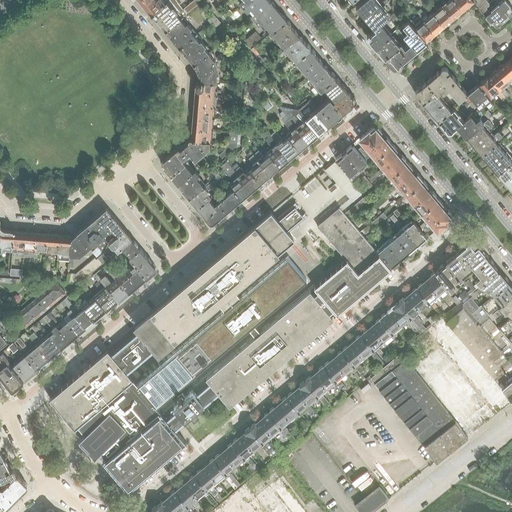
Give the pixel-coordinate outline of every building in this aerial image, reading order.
[(140,0),(147,7),(147,9),(149,12),(151,12),(151,13),(167,0),(140,0)] [(175,0),(167,0),(151,13),(152,14),(152,15),(155,18),(156,18),(161,24),(161,26),(165,30),(182,16),(191,9),(188,5),(183,9),(175,0)] [(250,0),(243,7),(246,12),(251,8),(255,13),(270,1),(269,0),(250,0)] [(364,17),(381,3),(378,0),(362,0),(355,6),(356,7),(356,9),(358,11),(360,11),(364,17)] [(438,0),(442,4),(453,18),(456,15),(459,14),(461,13),(461,11),(462,10),(453,0),(446,0),(445,2),(443,0),(438,0)] [(471,0),(453,0),(462,10),(473,1),(471,0)] [(471,0),(473,1),(485,15),(488,12),(489,13),(495,7),(499,4),(495,0),(493,0),(487,6),(484,0),(471,0)] [(511,7),(505,0),(503,0),(499,4),(495,7),(505,19),(509,16),(510,16),(511,14),(511,7)] [(270,1),(255,13),(250,18),(258,27),(263,23),(269,30),(284,17),(274,6),(274,4),(272,2),(270,1)] [(373,27),(373,28),(390,14),(381,3),(364,17),(369,22),(369,24),(371,26),(373,27)] [(432,12),(444,26),(447,22),(449,22),(451,21),(452,18),(453,18),(442,4),(436,9),(432,4),(429,8),(432,12)] [(501,23),(505,19),(495,7),(489,13),(488,12),(485,15),(494,26),(496,27),(498,27),(500,25),(501,23)] [(222,15),(226,20),(233,13),(229,8),(222,15)] [(416,12),(423,20),(434,34),(438,30),(440,30),(442,29),(443,26),(444,26),(432,12),(426,17),(419,9),(416,12)] [(394,12),(388,17),(391,21),(397,16),(394,12)] [(207,20),(209,23),(216,17),(213,14),(207,20)] [(233,14),(226,20),(229,23),(236,17),(233,14)] [(182,16),(165,30),(166,32),(169,35),(170,35),(176,41),(175,43),(178,46),(179,46),(180,47),(196,33),(182,16)] [(220,23),(216,18),(212,22),(216,26),(220,23)] [(286,19),(271,32),(283,46),(298,34),(290,25),(290,23),(288,20),(287,20),(286,19)] [(434,34),(423,20),(414,28),(425,41),(429,38),(431,38),(433,36),(434,34)] [(426,42),(425,41),(414,28),(408,22),(398,30),(411,47),(415,51),(426,42)] [(368,40),(375,48),(390,35),(384,27),(377,32),(368,40)] [(194,63),(210,50),(196,33),(180,47),(180,48),(183,52),(184,52),(190,58),(189,60),(192,63),(194,63)] [(298,34),(283,46),(295,61),(310,48),(310,47),(308,44),(306,44),(298,34)] [(375,48),(384,57),(399,45),(390,35),(375,48)] [(245,36),(241,39),(248,48),(254,43),(249,36),(246,38),(245,36)] [(396,67),(415,51),(411,47),(407,51),(402,46),(401,47),(399,45),(384,57),(393,67),(396,67)] [(310,48),(295,61),(307,75),(322,63),(315,54),(315,52),(312,50),(311,49),(310,48)] [(241,49),(231,55),(235,60),(245,54),(241,49)] [(210,50),(194,63),(194,64),(194,65),(196,69),(197,69),(199,79),(220,81),(220,74),(216,58),(209,51),(210,50)] [(258,62),(248,51),(246,71),(258,62)] [(258,53),(255,55),(263,64),(268,60),(265,57),(263,59),(258,53)] [(497,69),(507,82),(511,78),(511,65),(507,60),(501,65),(500,65),(498,67),(497,69)] [(322,63),(307,75),(319,90),(322,88),(335,78),(334,77),(335,76),(332,73),(331,73),(322,63)] [(435,74),(446,87),(455,80),(447,69),(446,68),(445,68),(444,68),(443,68),(442,68),(441,68),(435,74)] [(501,87),(507,82),(497,69),(495,70),(493,70),(492,72),(491,74),(487,77),(505,97),(508,95),(501,87)] [(416,95),(422,102),(435,92),(437,94),(441,99),(450,92),(447,88),(446,87),(435,74),(416,90),(415,91),(415,92),(415,93),(415,94),(416,95)] [(479,83),(478,84),(490,97),(495,93),(501,100),(505,97),(487,77),(487,76),(483,80),(481,80),(479,82),(479,83)] [(335,78),(322,88),(333,102),(346,90),(337,79),(336,79),(335,78)] [(458,101),(467,94),(455,80),(446,87),(447,88),(450,92),(458,101)] [(196,89),(196,93),(217,95),(218,83),(208,82),(203,82),(198,81),(197,81),(197,82),(196,82),(195,83),(195,84),(194,85),(195,86),(195,87),(196,88),(196,89)] [(490,97),(478,84),(477,84),(476,84),(468,91),(467,94),(478,107),(484,102),(487,106),(493,101),(490,97)] [(287,92),(297,104),(301,100),(291,88),(287,92)] [(346,90),(333,102),(332,103),(341,114),(353,103),(354,103),(354,102),(354,100),(354,99),(354,98),(346,90)] [(436,95),(437,94),(435,92),(422,102),(438,121),(453,108),(449,111),(436,95)] [(223,95),(217,95),(196,93),(195,98),(193,99),(193,103),(194,104),(194,105),(216,107),(221,108),(223,95)] [(310,99),(306,101),(297,110),(306,121),(316,133),(317,133),(318,133),(327,126),(315,112),(310,106),(314,104),(310,99)] [(341,114),(332,103),(329,100),(315,112),(327,126),(341,114)] [(267,101),(261,105),(264,109),(270,104),(267,101)] [(193,116),(193,117),(215,119),(216,111),(221,111),(221,108),(216,107),(194,105),(194,110),(192,111),(192,115),(193,116)] [(316,133),(306,121),(297,110),(280,106),(279,107),(286,116),(307,142),(311,138),(312,137),(314,137),(315,135),(316,134),(316,133)] [(451,131),(456,127),(461,122),(456,115),(458,114),(453,108),(438,121),(446,130),(447,131),(448,131),(449,132),(450,132),(450,131),(451,131)] [(260,112),(257,109),(251,114),(253,117),(260,112)] [(469,115),(461,122),(456,127),(456,128),(456,130),(459,132),(460,132),(464,137),(465,137),(482,123),(477,117),(474,121),(469,115)] [(292,133),(287,137),(298,149),(299,148),(301,148),(302,147),(303,145),(304,144),(307,142),(286,116),(281,119),(284,122),(292,133)] [(215,119),(193,117),(193,122),(191,123),(191,127),(192,128),(213,130),(214,119),(215,119)] [(470,142),(481,155),(496,142),(503,136),(498,131),(491,136),(485,129),(492,124),(487,118),(482,123),(465,137),(466,138),(466,140),(468,142),(470,142)] [(504,125),(500,129),(504,135),(509,131),(504,125)] [(359,138),(360,140),(367,147),(383,133),(377,126),(375,128),(373,126),(359,138)] [(190,139),(191,140),(212,141),(213,130),(192,128),(192,134),(191,134),(190,139)] [(295,153),(296,152),(297,150),(298,149),(287,137),(282,141),(273,131),(271,128),(267,132),(266,130),(265,131),(288,158),(292,154),(293,153),(295,153)] [(231,144),(234,147),(236,145),(236,143),(239,144),(240,132),(229,131),(228,143),(224,142),(223,147),(225,149),(227,147),(229,145),(231,144)] [(284,160),(285,160),(288,158),(265,131),(261,135),(264,139),(273,149),(268,153),(278,165),(279,165),(280,164),(281,164),(283,163),(284,161),(284,160)] [(391,143),(383,133),(367,147),(367,148),(361,153),(367,160),(373,155),(374,157),(391,143)] [(212,143),(212,141),(191,140),(191,141),(193,143),(192,145),(189,142),(188,142),(186,142),(183,145),(183,146),(182,147),(193,160),(208,147),(209,142),(212,143)] [(511,160),(496,142),(481,155),(492,168),(492,170),(494,173),(495,172),(496,173),(511,160)] [(391,143),(374,157),(382,166),(399,152),(391,143)] [(343,151),(358,169),(366,162),(353,146),(352,147),(350,145),(343,151)] [(161,163),(171,174),(185,163),(182,160),(187,156),(179,146),(161,161),(162,162),(161,163)] [(278,165),(268,153),(263,158),(257,151),(253,154),(269,174),(273,170),(274,169),(275,169),(277,168),(278,166),(278,165)] [(336,160),(350,176),(358,169),(343,151),(336,157),(337,159),(336,160)] [(406,161),(399,152),(382,166),(368,178),(371,181),(385,169),(390,175),(406,161)] [(269,174),(253,154),(248,159),(253,166),(249,169),(259,181),(260,182),(260,181),(260,180),(262,180),(264,179),(265,177),(265,176),(266,177),(269,174)] [(229,170),(231,167),(229,164),(231,161),(229,158),(223,163),(229,170)] [(501,179),(511,192),(511,191),(511,160),(496,173),(497,175),(497,176),(499,179),(501,179)] [(338,186),(352,202),(361,193),(334,161),(325,169),(335,182),(328,188),(331,192),(338,186)] [(406,161),(390,175),(398,184),(414,170),(406,161)] [(175,180),(178,184),(186,177),(190,181),(199,173),(195,169),(192,172),(185,163),(171,174),(171,175),(171,177),(174,180),(175,180)] [(236,164),(231,168),(250,190),(254,187),(254,186),(255,186),(256,185),(258,184),(259,182),(259,181),(249,169),(244,173),(238,166),(236,164)] [(241,197),(243,196),(245,195),(245,193),(246,192),(246,193),(250,190),(231,168),(226,172),(235,182),(230,186),(240,198),(241,197)] [(422,179),(414,170),(398,184),(405,193),(422,179)] [(189,196),(189,197),(203,185),(196,177),(199,174),(199,173),(190,181),(186,177),(178,184),(179,184),(178,186),(180,187),(181,187),(185,192),(185,193),(187,196),(189,196)] [(217,174),(215,176),(211,179),(219,188),(226,182),(218,173),(217,174)] [(203,185),(189,197),(193,202),(194,204),(195,205),(197,206),(200,210),(200,212),(201,213),(202,213),(204,214),(205,216),(205,217),(208,221),(209,221),(210,221),(211,221),(212,221),(212,222),(213,222),(233,204),(234,203),(236,203),(237,201),(238,199),(230,189),(214,203),(211,199),(212,198),(207,191),(215,184),(211,179),(203,185)] [(422,179),(405,193),(413,202),(430,188),(422,179)] [(437,197),(430,188),(413,202),(421,211),(437,197)] [(437,197),(421,211),(428,220),(425,223),(421,219),(417,223),(420,228),(445,207),(437,197)] [(216,258),(211,263),(203,269),(195,276),(188,282),(169,298),(136,326),(139,330),(125,342),(111,354),(107,349),(92,361),(49,398),(64,416),(66,413),(86,436),(105,458),(102,461),(127,491),(171,454),(186,442),(175,429),(181,424),(181,423),(219,392),(229,404),(229,405),(332,318),(328,314),(333,310),(336,314),(337,315),(391,269),(389,267),(378,254),(377,255),(337,206),(316,224),(345,260),(313,286),(314,287),(310,291),(309,289),(259,330),(253,323),(305,279),(287,257),(240,297),(235,291),(294,241),(288,234),(307,217),(294,203),(292,205),(276,219),(270,213),(268,215),(240,238),(216,258)] [(451,214),(445,207),(420,228),(423,231),(432,224),(437,229),(451,218),(449,216),(451,214)] [(95,217),(108,233),(110,230),(115,237),(124,230),(108,211),(107,210),(106,210),(105,210),(105,211),(104,210),(99,214),(99,215),(96,218),(95,217)] [(103,237),(108,233),(95,217),(91,221),(91,222),(86,226),(104,247),(106,241),(104,238),(103,237)] [(426,236),(412,221),(404,228),(418,245),(426,239),(425,237),(426,236)] [(78,235),(77,235),(88,248),(94,244),(96,244),(97,246),(91,251),(96,257),(102,252),(104,247),(86,226),(82,230),(81,230),(77,233),(78,235)] [(418,245),(404,228),(395,235),(409,253),(418,245)] [(10,248),(11,232),(11,231),(5,231),(4,232),(2,231),(0,229),(0,247),(2,248),(10,248)] [(130,237),(124,230),(115,237),(107,243),(110,247),(111,246),(116,252),(130,240),(130,239),(130,237)] [(23,252),(24,252),(26,233),(24,233),(23,232),(19,232),(18,233),(13,232),(11,248),(24,249),(23,252)] [(28,233),(26,233),(24,252),(23,252),(23,255),(33,256),(35,234),(34,234),(33,233),(29,232),(28,233)] [(39,251),(46,251),(47,235),(46,235),(45,234),(41,233),(40,234),(35,234),(33,256),(38,257),(39,251)] [(57,252),(58,236),(57,234),(53,234),(51,235),(47,235),(46,251),(46,254),(50,254),(51,252),(57,252)] [(69,260),(69,253),(70,239),(71,237),(70,236),(65,235),(64,236),(58,236),(57,252),(57,259),(69,260)] [(69,253),(69,260),(68,267),(72,267),(74,253),(79,254),(86,248),(87,250),(88,248),(77,235),(73,239),(70,239),(69,253)] [(409,253),(395,235),(386,243),(400,260),(409,253)] [(133,240),(123,248),(130,257),(131,257),(140,249),(133,240)] [(459,250),(472,265),(477,270),(489,260),(488,258),(488,257),(486,254),(484,254),(483,253),(484,253),(479,247),(474,241),(470,241),(464,246),(459,250)] [(393,266),(394,266),(400,260),(386,243),(378,250),(391,266),(392,265),(393,266)] [(133,264),(139,271),(150,261),(140,249),(131,257),(130,260),(133,264)] [(459,250),(449,259),(466,279),(472,273),(468,268),(472,265),(459,250)] [(119,252),(113,257),(120,264),(125,259),(119,252)] [(94,257),(91,260),(97,268),(101,265),(96,259),(94,257)] [(459,284),(466,279),(449,259),(445,262),(445,263),(444,265),(443,265),(441,265),(439,267),(439,268),(435,272),(449,289),(453,294),(456,291),(453,287),(457,283),(459,284)] [(87,263),(93,271),(97,268),(91,260),(87,263)] [(489,260),(477,270),(479,272),(481,276),(477,279),(478,281),(473,285),(468,280),(465,282),(470,288),(466,291),(468,293),(480,283),(481,284),(497,270),(493,265),(493,263),(491,260),(489,260)] [(150,261),(139,271),(145,279),(155,270),(155,267),(150,261)] [(87,263),(83,267),(89,274),(93,271),(87,263)] [(145,279),(139,271),(133,264),(129,267),(127,265),(122,269),(124,272),(136,285),(141,281),(142,281),(145,279)] [(79,270),(86,278),(89,274),(83,267),(79,270)] [(109,272),(115,279),(127,293),(132,289),(133,289),(136,287),(136,285),(124,272),(119,275),(113,268),(109,272)] [(127,294),(127,293),(115,279),(111,281),(105,274),(101,269),(93,276),(97,281),(95,282),(99,286),(104,282),(107,286),(119,300),(123,297),(124,297),(127,294)] [(79,270),(75,273),(74,283),(78,284),(86,278),(79,270)] [(426,280),(438,294),(443,290),(446,292),(449,289),(435,272),(434,273),(433,273),(430,275),(430,276),(426,280)] [(479,285),(460,301),(470,314),(479,306),(473,299),(478,298),(483,293),(488,299),(508,282),(507,282),(508,280),(505,277),(503,277),(499,272),(481,287),(479,285)] [(417,287),(431,305),(434,302),(440,297),(438,294),(426,280),(422,283),(420,283),(417,286),(417,287)] [(470,314),(478,323),(511,294),(511,287),(510,285),(508,282),(488,299),(479,307),(479,306),(470,314)] [(66,293),(60,286),(50,284),(14,314),(25,327),(66,293)] [(91,292),(85,285),(83,288),(88,294),(91,292)] [(111,307),(119,300),(107,286),(94,296),(106,310),(107,310),(108,310),(110,308),(111,307)] [(411,291),(407,295),(419,310),(426,304),(428,307),(431,305),(417,287),(416,287),(416,288),(414,288),(412,290),(411,291)] [(464,290),(458,295),(461,299),(468,294),(464,290)] [(511,294),(478,323),(488,335),(498,328),(492,321),(501,313),(499,311),(502,309),(504,313),(506,311),(510,317),(511,315),(511,294)] [(402,298),(397,302),(422,331),(425,328),(414,314),(419,310),(407,295),(403,298),(402,298)] [(456,304),(460,301),(455,295),(451,298),(456,304)] [(98,317),(106,310),(94,296),(87,303),(85,300),(80,305),(94,321),(95,321),(98,318),(98,317)] [(90,325),(92,323),(93,322),(94,321),(80,305),(76,308),(75,306),(74,307),(66,297),(60,303),(63,306),(66,304),(71,309),(70,310),(85,328),(89,325),(90,325)] [(460,301),(441,317),(511,402),(511,401),(511,363),(509,359),(506,357),(497,346),(488,335),(478,323),(470,314),(460,301)] [(397,302),(392,306),(393,307),(389,310),(401,325),(406,320),(413,328),(414,327),(419,333),(422,331),(397,302)] [(82,331),(85,328),(70,310),(67,313),(68,315),(63,319),(77,335),(78,334),(79,334),(82,332),(82,331)] [(380,318),(380,319),(394,336),(398,333),(395,330),(401,325),(389,310),(385,314),(383,314),(381,316),(380,317),(380,318)] [(76,336),(77,335),(63,319),(60,322),(61,324),(60,325),(49,312),(42,318),(49,325),(55,325),(57,328),(69,342),(72,339),(73,339),(76,337),(76,336)] [(7,314),(0,320),(0,325),(10,317),(7,314)] [(488,335),(497,346),(511,333),(511,315),(510,317),(499,326),(501,328),(499,330),(498,328),(488,335)] [(375,323),(371,326),(383,340),(388,336),(390,339),(394,336),(380,319),(379,319),(378,319),(375,321),(375,323)] [(65,345),(69,342),(57,328),(55,325),(51,328),(54,331),(49,335),(61,349),(61,348),(63,348),(65,346),(65,345)] [(18,326),(7,335),(10,338),(21,329),(18,326)] [(377,345),(383,340),(371,326),(367,330),(365,330),(363,332),(362,333),(362,334),(376,351),(380,356),(383,353),(377,345)] [(25,333),(35,343),(39,339),(33,332),(32,334),(28,330),(25,333)] [(511,333),(497,346),(506,357),(511,351),(511,333)] [(60,349),(61,349),(49,335),(36,346),(48,360),(56,353),(57,353),(60,351),(60,349)] [(351,343),(363,357),(368,353),(370,356),(374,353),(360,335),(359,336),(358,336),(355,338),(355,340),(351,343)] [(25,345),(19,338),(16,340),(22,348),(25,345)] [(398,345),(402,349),(407,345),(403,341),(398,345)] [(17,349),(12,343),(8,347),(13,353),(17,349)] [(342,350),(342,351),(356,368),(360,372),(363,370),(356,362),(363,357),(351,343),(347,347),(345,346),(342,349),(342,350)] [(24,356),(36,370),(43,363),(45,363),(47,361),(47,360),(48,360),(36,346),(24,356)] [(356,368),(342,351),(341,351),(339,351),(337,353),(337,355),(332,358),(344,373),(350,368),(352,371),(356,368)] [(375,353),(371,356),(380,366),(383,364),(375,353)] [(387,363),(452,447),(466,436),(412,368),(400,353),(387,363)] [(35,370),(36,370),(24,356),(12,366),(15,371),(24,381),(35,371),(35,370)] [(324,366),(338,383),(340,381),(341,381),(338,378),(344,373),(332,358),(328,362),(327,362),(324,364),(324,366)] [(12,366),(8,362),(0,368),(0,376),(3,381),(15,371),(12,366)] [(435,460),(452,447),(387,363),(369,378),(435,460)] [(314,373),(326,387),(331,383),(334,386),(338,383),(324,366),(323,366),(322,366),(321,366),(318,369),(318,370),(314,373)] [(14,389),(24,381),(15,371),(3,381),(10,389),(14,389)] [(304,380),(319,398),(322,395),(320,392),(326,387),(314,373),(310,377),(309,376),(304,380)] [(295,389),(307,403),(312,398),(315,401),(319,398),(304,380),(299,385),(300,386),(295,389)] [(307,403),(295,389),(291,392),(290,392),(287,395),(287,396),(286,397),(300,413),(304,410),(301,407),(307,403)] [(277,404),(289,418),(294,414),(296,417),(300,413),(286,397),(284,397),(282,399),(281,401),(277,404)] [(272,408),(269,410),(269,411),(268,412),(287,434),(290,432),(285,426),(283,423),(289,418),(277,404),(273,408),(272,408)] [(263,416),(259,419),(271,433),(276,429),(278,432),(280,431),(284,437),(287,434),(268,412),(267,413),(266,413),(263,415),(263,416)] [(255,423),(254,422),(250,426),(274,456),(277,453),(265,438),(271,433),(259,419),(255,423)] [(250,426),(244,431),(245,432),(241,435),(252,449),(257,444),(260,447),(261,447),(270,458),(274,456),(250,426)] [(231,443),(232,443),(245,460),(246,460),(249,465),(245,468),(251,474),(256,470),(251,465),(254,463),(246,454),(252,449),(241,435),(237,439),(235,438),(233,441),(232,442),(231,443)] [(227,446),(227,447),(223,451),(234,465),(239,460),(242,463),(246,460),(245,460),(232,443),(231,444),(230,444),(227,446)] [(213,459),(228,475),(230,473),(231,472),(228,469),(234,465),(223,451),(219,454),(217,454),(214,457),(214,458),(213,459)] [(3,458),(0,459),(0,472),(9,468),(3,458)] [(204,466),(216,480),(221,475),(224,478),(225,478),(228,475),(213,459),(211,459),(209,461),(209,463),(204,466)] [(195,474),(209,490),(212,487),(210,485),(216,480),(204,466),(200,470),(199,470),(196,472),(196,473),(195,474)] [(9,468),(0,472),(0,479),(1,481),(4,479),(8,477),(11,480),(12,480),(17,475),(16,474),(14,470),(13,470),(13,469),(12,469),(11,469),(10,470),(9,468)] [(240,484),(230,473),(228,475),(237,486),(240,484)] [(11,480),(1,489),(13,501),(26,488),(26,487),(26,485),(26,484),(25,483),(17,475),(12,480),(11,480)] [(189,480),(184,483),(195,496),(201,491),(203,494),(207,491),(194,475),(193,476),(191,476),(189,478),(189,480)] [(228,475),(225,478),(234,489),(237,486),(228,475)] [(305,511),(281,476),(254,495),(247,485),(207,511),(305,511)] [(175,491),(188,507),(189,508),(193,505),(189,500),(195,496),(184,483),(180,487),(179,487),(176,489),(176,490),(175,491),(175,490),(175,491)] [(360,511),(370,511),(388,498),(378,486),(355,505),(360,511)] [(0,503),(5,509),(13,501),(1,489),(0,488),(0,503)] [(166,498),(177,511),(182,507),(184,510),(188,507),(175,491),(174,491),(173,491),(170,493),(170,495),(166,498)] [(217,504),(208,493),(205,495),(214,506),(217,504)] [(161,501),(156,505),(162,511),(176,511),(177,511),(166,498),(162,502),(161,501)]
